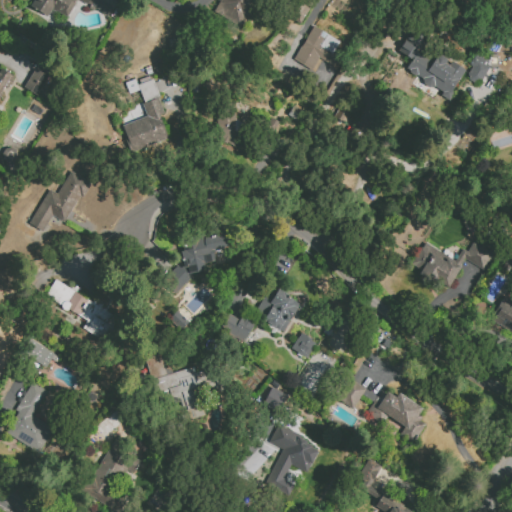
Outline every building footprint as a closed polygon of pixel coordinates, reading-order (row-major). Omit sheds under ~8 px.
[(73,0),(77,2),(67,19),(52,10),(47,17),(30,7),(34,0),(73,0)] [(108,16),(87,4),(86,5),(78,0),(112,0),(116,2),(108,16)] [(250,0),(260,5),(251,19),(241,14),(240,17),(224,8),(225,4),(217,0),(250,0)] [(338,43),(313,27),(292,59),(311,71),(319,59),(332,68),(339,58),(331,53),(338,43)] [(398,51),(405,40),(434,59),(437,54),(447,60),(443,66),(452,72),(454,68),(463,74),(449,94),(446,92),(444,93),(442,92),(440,91),(439,89),(439,87),(436,85),(435,87),(433,87),(431,87),(428,87),(426,85),(424,83),(423,82),(423,79),(417,75),(415,75),(413,75),(411,74),(410,72),(409,70),(407,68),(412,60),(398,51)] [(490,68),(480,83),(478,81),(476,82),(473,82),(471,81),(470,79),(470,78),(470,76),(468,74),(473,67),(470,65),(475,57),(490,68)] [(0,70),(1,69),(14,77),(8,88),(5,86),(1,92),(2,93),(2,95),(0,97),(0,70)] [(36,96),(24,88),(35,69),(48,77),(36,96)] [(123,126),(147,117),(142,105),(144,104),(139,90),(129,94),(125,84),(135,80),(137,85),(140,84),(139,81),(149,77),(150,80),(153,79),(161,98),(158,99),(164,114),(159,116),(168,139),(133,153),(123,126)] [(234,121),(234,107),(215,108),(216,142),(238,141),(237,121),(234,121)] [(29,224),(49,190),(57,194),(71,171),(88,182),(85,187),(88,196),(80,197),(80,196),(64,223),(52,216),(42,232),(29,224)] [(179,241),(183,266),(165,269),(168,289),(191,285),(189,273),(204,271),(202,263),(213,261),(211,250),(224,247),(222,234),(179,241)] [(473,243),(493,255),(483,271),(463,259),(459,266),(460,267),(448,287),(412,265),(425,244),(435,249),(432,254),(445,262),(447,259),(454,263),(462,250),(467,252),(473,243)] [(56,280),(92,303),(99,292),(112,301),(105,312),(117,319),(108,335),(103,342),(82,329),(87,322),(68,310),(67,311),(65,311),(64,311),(63,310),(62,309),(61,307),(62,306),(46,295),(56,280)] [(270,288),(276,292),(278,289),(288,294),(286,297),(297,303),(297,305),(297,306),(297,307),(296,308),(297,309),(283,333),(263,321),(265,316),(256,311),(270,288)] [(511,333),(493,322),(496,316),(493,315),(504,297),(511,301),(511,333)] [(168,318),(179,330),(187,323),(176,311),(168,318)] [(242,312),(254,321),(238,344),(215,329),(226,312),(237,319),(242,312)] [(309,341),(310,339),(300,333),(290,349),(305,358),(314,344),(309,341)] [(54,355),(45,369),(26,357),(35,343),(54,355)] [(194,367),(200,386),(196,388),(205,415),(191,420),(182,392),(158,400),(146,359),(160,355),(165,370),(168,369),(173,374),(194,367)] [(336,400),(352,409),(364,389),(347,379),(336,400)] [(46,392),(32,416),(53,429),(38,454),(7,435),(20,413),(16,410),(31,383),(46,392)] [(279,414),(287,395),(269,388),(262,406),(279,414)] [(362,395),(373,400),(366,415),(382,422),(385,415),(374,410),(380,397),(364,391),(362,395)] [(377,409),(388,393),(395,398),(399,393),(422,409),(418,415),(423,418),(420,422),(425,425),(411,446),(398,437),(405,427),(377,409)] [(288,497),(266,486),(272,474),(270,473),(274,466),(275,466),(278,461),(276,460),(280,453),(281,454),(283,450),(268,443),(276,425),(302,437),(301,439),(306,442),(306,444),(312,447),(311,448),(317,451),(307,473),(291,465),(284,480),(294,485),(293,488),(294,488),(291,495),(289,494),(288,497)] [(80,490),(116,511),(125,511),(133,500),(114,489),(125,471),(132,475),(140,462),(124,452),(129,443),(114,434),(80,490)] [(142,444),(131,444),(131,455),(142,456),(142,444)] [(368,459),(381,467),(369,486),(409,511),(383,511),(375,507),(379,501),(353,484),(368,459)]
